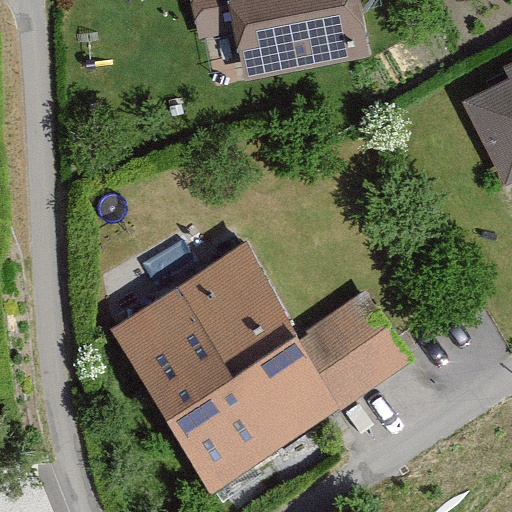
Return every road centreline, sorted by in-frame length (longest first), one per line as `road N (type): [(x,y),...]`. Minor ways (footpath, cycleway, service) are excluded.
road 1 (residential): [(87,511),(63,457),(19,0)]
road 2 (residential): [(305,511),(511,382)]
